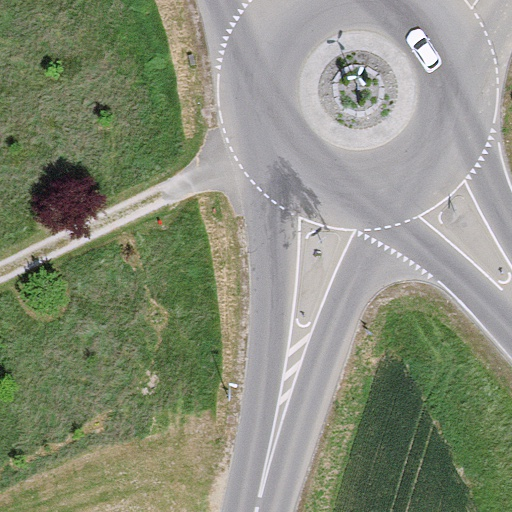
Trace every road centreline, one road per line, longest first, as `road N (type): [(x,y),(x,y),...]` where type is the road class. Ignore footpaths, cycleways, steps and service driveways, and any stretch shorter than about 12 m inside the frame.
road 1 (secondary): [(270,177),(253,511)]
road 2 (secondary): [(260,511),(368,264),(371,213)]
road 3 (secondary): [(390,209),(511,322)]
road 4 (secondary): [(242,44),(234,101),(240,129),(270,177)]
